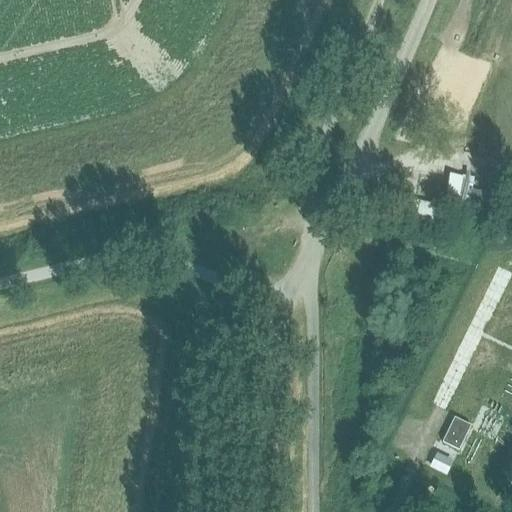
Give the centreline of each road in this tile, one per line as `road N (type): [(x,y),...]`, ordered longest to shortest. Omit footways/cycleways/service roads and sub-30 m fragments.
road 1 (unclassified): [(271,310),(292,287),(342,192),(422,0)]
road 2 (unclassified): [(0,285),(145,258),(211,276),(271,310)]
road 3 (unclassified): [(244,511),(271,310)]
